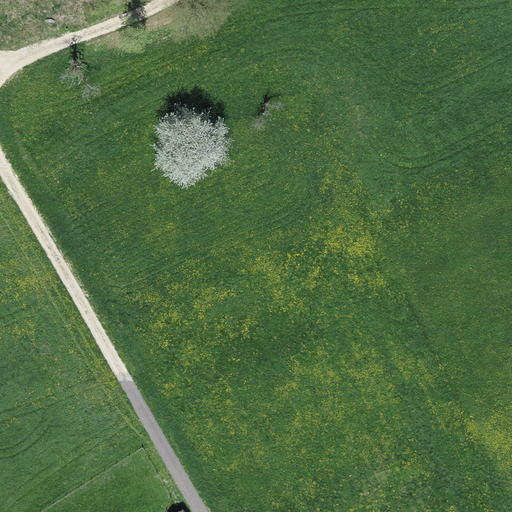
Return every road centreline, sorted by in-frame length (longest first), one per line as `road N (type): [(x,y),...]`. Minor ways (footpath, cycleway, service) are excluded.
road 1 (track): [(199,511),(0,169)]
road 2 (track): [(0,75),(162,0)]
